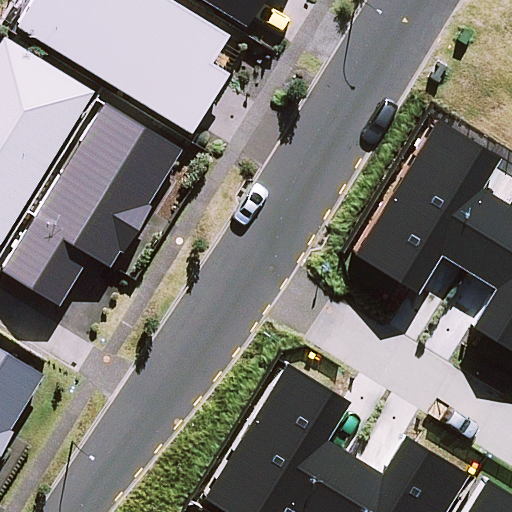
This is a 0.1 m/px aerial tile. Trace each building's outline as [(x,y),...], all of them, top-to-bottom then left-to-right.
[(31,0),(15,27),(189,136),(226,76),(209,65),(226,37),(164,0),(31,0)] [(197,0),(245,29),(262,0),(197,0)] [(0,241),(92,93),(1,37),(0,39),(0,241)] [(179,150),(102,104),(1,271),(57,306),(88,257),(107,268),(117,252),(120,255),(149,207),(146,205),(179,150)] [(498,160),(432,121),(350,254),(416,295),(440,257),(494,289),(470,328),(511,355),(511,210),(480,189),(498,160)] [(43,375),(0,349),(0,451),(12,432),(9,430),(43,375)] [(348,402),(281,361),(196,499),(217,511),(282,511),(285,507),(293,511),(442,511),(465,476),(402,438),(380,474),(325,441),(348,402)] [(511,511),(511,496),(482,479),(462,511),(511,511)]
